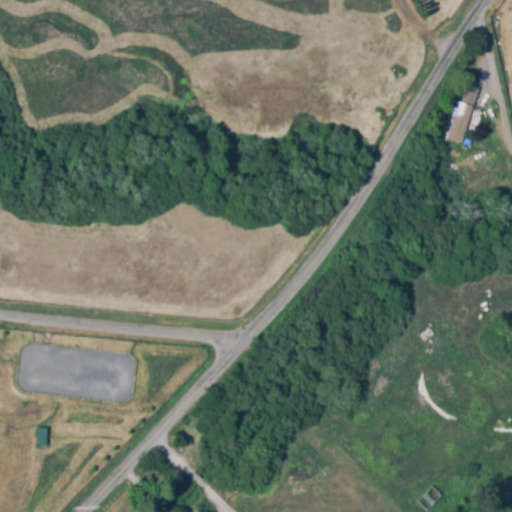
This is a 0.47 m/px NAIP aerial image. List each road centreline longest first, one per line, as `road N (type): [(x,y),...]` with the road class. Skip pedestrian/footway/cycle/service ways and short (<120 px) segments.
road 1 (residential): [(490,0),(449,56),(382,180),(334,242),(89,511)]
road 2 (residential): [(0,314),(243,346)]
road 3 (residential): [(483,13),(511,134)]
